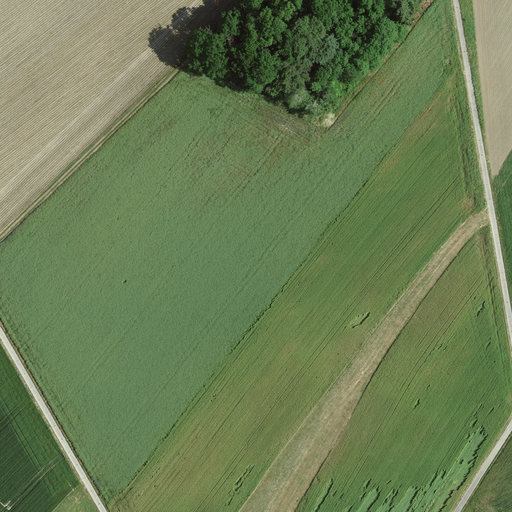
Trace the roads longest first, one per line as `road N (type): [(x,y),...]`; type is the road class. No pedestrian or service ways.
road 1 (track): [(456,0),(511,325),(511,424),(457,511)]
road 2 (track): [(0,237),(245,0)]
road 3 (track): [(0,331),(103,511)]
